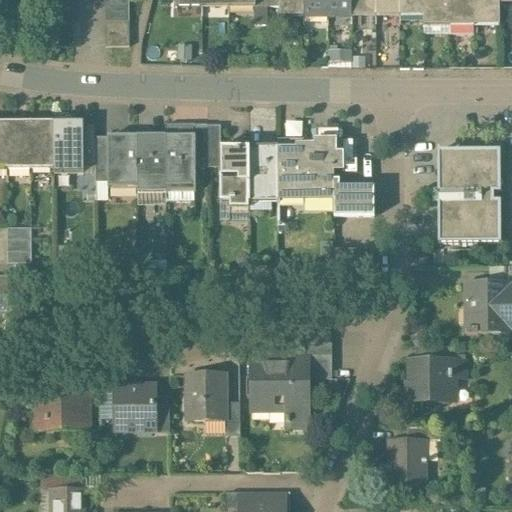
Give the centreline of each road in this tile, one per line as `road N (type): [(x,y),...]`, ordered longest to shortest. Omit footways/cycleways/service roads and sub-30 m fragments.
road 1 (residential): [(0,73),(396,90)]
road 2 (residential): [(387,321),(314,321),(94,371)]
road 3 (residential): [(387,321),(395,274),(396,90)]
road 4 (residential): [(331,483),(387,321)]
road 5 (residential): [(331,483),(160,483)]
road 6 (residential): [(160,483),(106,484),(107,501),(159,501)]
